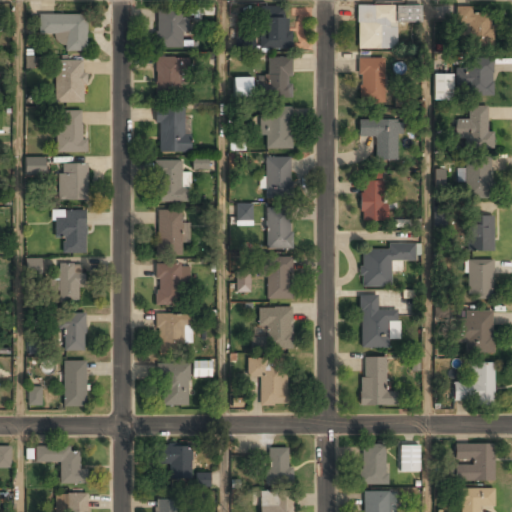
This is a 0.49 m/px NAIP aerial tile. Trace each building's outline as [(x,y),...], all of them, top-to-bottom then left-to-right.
[(420,6),(356,5),(356,50),(396,50),(396,23),(420,23),(420,6)] [(455,37),(467,37),(467,46),(491,46),(490,14),(472,14),(472,7),(455,7),(455,37)] [(288,8),(260,8),(260,50),(288,50),(288,8)] [(155,48),(183,48),(183,11),(155,11),(155,48)] [(86,15),(37,15),(37,35),(56,35),(56,44),(65,44),(65,52),(86,52),(86,15)] [(154,58),(154,96),(184,95),(184,58),(154,58)] [(263,58),(263,98),(290,98),(290,58),(263,58)] [(384,58),(358,58),(358,103),(384,103),(384,58)] [(84,60),(54,61),(54,103),(84,102),(84,60)] [(463,88),(463,96),(492,96),(492,60),(454,60),(454,88),(463,88)] [(452,100),(452,74),(433,74),(433,99),(452,100)] [(252,77),(233,77),(233,97),(252,96),(252,77)] [(486,131),(487,107),(466,107),(466,120),(455,120),(454,140),(465,141),(464,149),(492,150),(492,131),(486,131)] [(291,108),(260,108),(260,149),(291,149),(291,108)] [(185,154),(185,110),(156,110),(156,154),(185,154)] [(55,131),(55,153),(82,153),(82,111),(62,111),(62,131),(55,131)] [(374,162),(397,162),(397,120),(358,120),(358,138),(374,138),(374,162)] [(192,169),(208,170),(208,159),(192,158),(192,169)] [(263,193),(289,193),(289,158),(263,158),(263,193)] [(489,198),(488,159),(463,159),(464,198),(489,198)] [(183,203),(183,161),(154,161),(154,203),(183,203)] [(57,201),(87,201),(87,165),(57,165),(57,201)] [(434,186),(445,187),(445,169),(434,169),(434,186)] [(361,180),(361,222),(386,222),(386,203),(383,203),(383,180),(361,180)] [(249,220),(249,206),(237,206),(237,220),(249,220)] [(265,209),(265,249),(289,249),(289,209),(265,209)] [(62,254),(84,254),(84,211),(52,211),(52,240),(62,240),(62,254)] [(156,211),(156,256),(181,256),(181,243),(188,243),(188,224),(180,224),(180,211),(156,211)] [(490,251),(490,216),(466,216),(466,251),(490,251)] [(390,262),(414,261),(414,247),(360,248),(360,287),(390,287),(390,262)] [(26,276),(41,275),(41,258),(25,258),(26,276)] [(290,299),(290,258),(265,258),(265,299),(290,299)] [(491,261),(465,261),(465,299),(491,299),(491,261)] [(79,303),(78,265),(56,265),(57,303),(79,303)] [(155,306),(180,306),(180,285),(188,285),(188,265),(155,265),(155,306)] [(248,292),(249,276),(236,276),(235,291),(248,292)] [(358,349),(388,349),(388,323),(396,323),(396,310),(377,310),(377,296),(358,296),(358,349)] [(257,307),(257,334),(251,334),(251,350),(290,350),(290,307),(257,307)] [(491,312),(463,312),(463,320),(454,320),(454,344),(463,344),(463,354),(491,354),(491,312)] [(84,314),(57,314),(57,331),(62,331),(62,351),(84,351),(84,314)] [(185,315),(156,315),(156,352),(185,352),(185,315)] [(386,358),(360,358),(360,406),(386,406),(386,358)] [(211,361),(192,360),(192,376),(211,377),(211,361)] [(285,360),(246,360),(246,378),(259,378),(259,406),(285,406),(285,360)] [(62,362),(62,407),(84,407),(84,362),(62,362)] [(188,364),(159,364),(159,406),(188,406),(188,364)] [(493,364),(471,364),(471,384),(452,383),(452,404),(493,405),(493,364)] [(27,406),(40,406),(40,388),(27,388),(27,406)] [(494,444),(454,443),(454,459),(472,459),(472,465),(454,465),(454,481),(493,481),(494,444)] [(168,480),(190,481),(191,446),(154,445),(154,460),(169,461),(168,480)] [(359,485),(385,485),(385,445),(359,445),(359,485)] [(59,484),(80,484),(80,447),(35,447),(35,463),(59,463),(59,484)] [(418,473),(418,447),(398,447),(398,473),(418,473)] [(9,448),(0,448),(0,469),(10,469),(9,448)] [(266,449),(266,485),(289,485),(289,449),(266,449)] [(208,476),(196,476),(196,487),(208,487),(208,476)] [(493,507),(493,489),(458,489),(458,511),(479,511),(479,507),(493,507)] [(8,493),(0,492),(0,505),(8,506),(8,493)] [(360,492),(360,511),(392,511),(393,492),(360,492)] [(67,511),(86,511),(86,494),(58,494),(58,507),(67,507),(67,511)] [(292,511),(292,494),(259,494),(259,511),(292,511)] [(155,511),(182,511),(182,500),(155,500),(155,511)]
